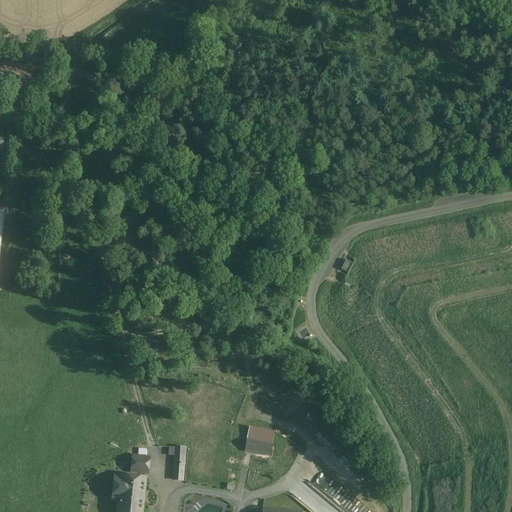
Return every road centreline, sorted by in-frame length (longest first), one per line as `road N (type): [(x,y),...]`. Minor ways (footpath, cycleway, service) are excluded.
road 1 (track): [(511,127),(461,131),(0,56)]
road 2 (track): [(63,66),(130,371),(159,465)]
road 3 (track): [(466,511),(467,441),(378,303),(389,276),(511,249)]
road 4 (track): [(511,441),(496,396),(435,319),(446,303),(511,289)]
